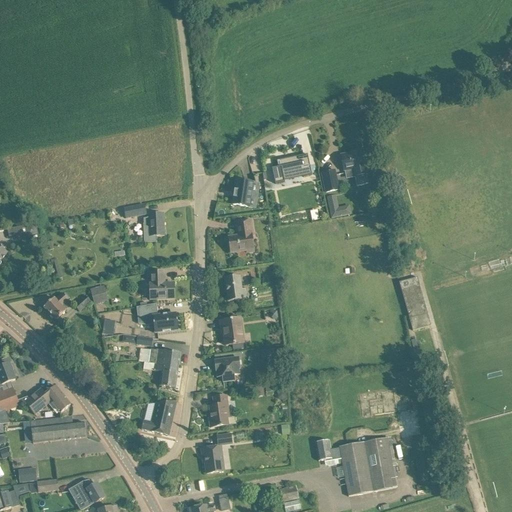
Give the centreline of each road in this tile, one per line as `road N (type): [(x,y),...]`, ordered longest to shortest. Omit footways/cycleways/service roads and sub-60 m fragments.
road 1 (unclassified): [(198,197),(242,155),(285,131),(501,69)]
road 2 (unclassified): [(139,482),(174,457),(186,421),(199,302),(198,197)]
road 3 (secondary): [(139,482),(69,383),(0,315)]
road 4 (unclassified): [(198,197),(175,0)]
road 5 (unknown): [(159,511),(296,476)]
